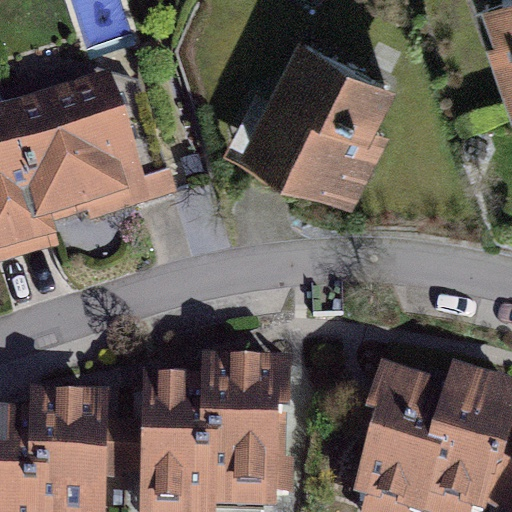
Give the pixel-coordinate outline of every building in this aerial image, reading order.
[(511,0),(491,0),(482,3),(511,93),(511,0)] [(403,92),(303,38),(242,149),(342,203),(403,92)] [(0,142),(30,237),(152,197),(115,80),(0,117),(0,142)] [(0,268),(37,256),(30,237),(0,142),(0,268)] [(292,429),(293,368),(212,367),(211,386),(210,511),(280,511),(282,428),(292,429)] [(366,511),(420,511),(452,396),(380,377),(367,427),(379,430),(357,509),(366,511)] [(491,511),(511,436),(511,395),(456,380),(452,396),(420,511),(491,511)] [(210,511),(211,386),(144,386),(142,511),(210,511)] [(102,511),(104,404),(33,403),(32,423),(30,511),(102,511)] [(30,511),(32,423),(0,422),(0,511),(30,511)]
